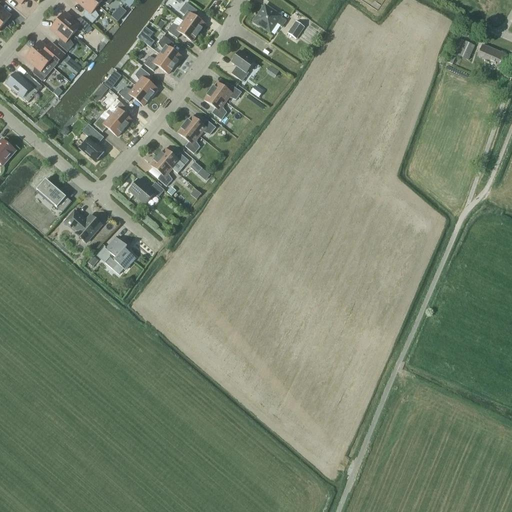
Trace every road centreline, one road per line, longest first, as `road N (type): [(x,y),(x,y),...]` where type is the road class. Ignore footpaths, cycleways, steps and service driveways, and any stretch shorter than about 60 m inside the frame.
road 1 (unclassified): [(338,511),(462,214)]
road 2 (residential): [(97,195),(228,26)]
road 3 (unclassified): [(97,195),(0,111)]
